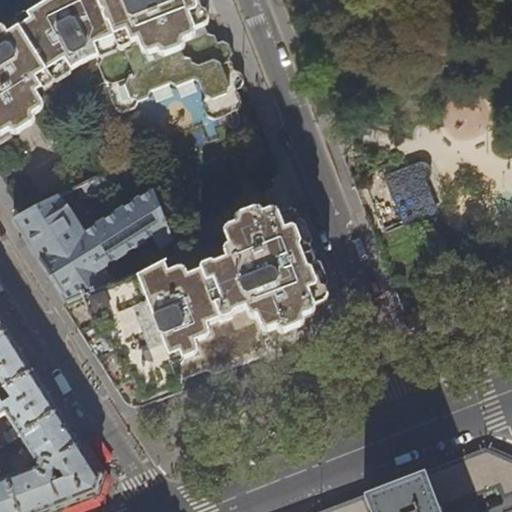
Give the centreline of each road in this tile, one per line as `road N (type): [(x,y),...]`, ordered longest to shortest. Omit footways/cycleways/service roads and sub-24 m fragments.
road 1 (residential): [(247,0),(413,427)]
road 2 (residential): [(163,511),(0,259)]
road 3 (tertiary): [(413,427),(191,511)]
